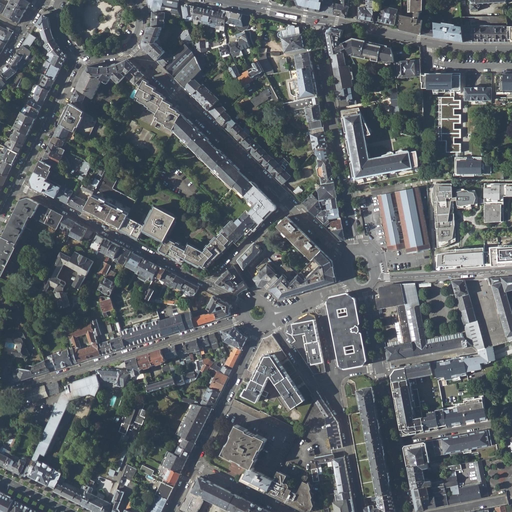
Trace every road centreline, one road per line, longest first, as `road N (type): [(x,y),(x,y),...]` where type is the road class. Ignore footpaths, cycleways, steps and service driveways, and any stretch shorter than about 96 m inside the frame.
road 1 (residential): [(243,318),(0,394)]
road 2 (residential): [(288,202),(128,47)]
road 3 (secondary): [(318,17),(353,232)]
road 4 (residential): [(17,186),(207,285)]
road 5 (secondary): [(511,48),(441,45),(318,17)]
road 6 (residential): [(259,328),(193,464)]
road 7 (tertiary): [(80,54),(17,186)]
road 8 (residential): [(511,270),(374,275)]
road 9 (residential): [(360,511),(330,383)]
